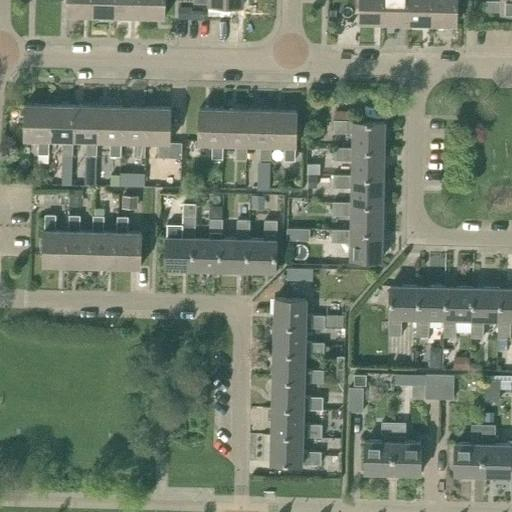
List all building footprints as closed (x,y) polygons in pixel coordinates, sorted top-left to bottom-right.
[(67,0),(68,15),(92,15),(92,0),(67,0)] [(92,0),(92,15),(116,16),(116,0),(92,0)] [(116,0),(116,16),(140,16),(140,0),(116,0)] [(140,0),(140,16),(165,17),(165,0),(140,0)] [(360,0),(359,22),(384,22),(384,0),(360,0)] [(384,0),(384,22),(408,23),(408,0),(384,0)] [(408,0),(408,23),(432,23),(432,0),(408,0)] [(432,0),(432,23),(457,24),(457,0),(432,0)] [(511,11),(511,0),(486,0),(486,9),(502,9),(502,11),(511,11)] [(178,19),(191,19),(192,6),(178,6),(178,19)] [(50,138),(50,104),(26,103),(24,138),(39,138),(39,153),(40,153),(39,162),(48,162),(48,153),(49,153),(49,138),(50,138)] [(74,105),(50,104),(50,138),(63,138),(62,153),(73,153),(73,139),(74,139),(74,105)] [(98,154),(98,139),(99,105),(74,105),(74,139),(87,139),(86,154),(98,154)] [(123,106),(99,105),(98,139),(111,139),(111,154),(122,155),(122,140),(123,106)] [(146,141),(147,106),(123,106),(122,140),(135,140),(135,155),(146,155),(146,141)] [(172,107),(147,106),(146,141),(160,141),(160,157),(169,157),(169,141),(171,141),(172,107)] [(222,157),(223,143),(224,109),(199,108),(198,142),(212,143),(212,157),(222,157)] [(248,109),(224,109),(223,143),(236,143),(236,158),(246,158),(247,143),(248,109)] [(271,144),(272,110),(248,109),(247,143),(260,144),(260,159),(270,159),(271,144)] [(297,110),(272,110),(271,144),(285,145),(284,159),(294,159),(295,145),(296,145),(297,110)] [(353,149),(384,149),(385,121),(354,121),(354,111),(336,111),(336,120),(335,120),(334,133),(353,133),(353,148),(353,149)] [(352,176),(384,176),(384,149),(353,149),(353,148),(334,147),(334,160),(353,161),(352,175),(352,176)] [(307,174),(309,174),(317,174),(319,175),(320,164),(308,163),(307,174)] [(132,172),(132,185),(145,185),(145,173),(132,172)] [(72,185),(72,175),(62,174),(61,185),(72,185)] [(120,174),(111,174),(111,185),(120,185),(120,174)] [(308,187),(317,188),(317,174),(309,174),(308,187)] [(352,203),(383,203),(384,176),(352,176),(352,175),(334,175),(334,187),(352,188),(352,203)] [(85,176),(85,185),(94,185),(96,185),(96,176),(85,176)] [(270,190),(270,178),(257,178),(257,190),(270,190)] [(83,205),(83,189),(70,189),(70,205),(83,205)] [(70,204),(70,191),(59,191),(59,203),(70,204)] [(138,208),(139,195),(123,195),(122,208),(138,208)] [(252,207),(264,208),(265,196),(252,195),(252,207)] [(352,230),(383,231),(383,203),(352,203),(333,202),(333,215),(352,215),(352,230)] [(195,237),(195,218),(196,203),(183,203),(183,218),(182,224),(167,224),(166,236),(165,268),(193,268),(194,237),(195,237)] [(210,205),(210,217),(213,217),(222,217),(223,205),(210,205)] [(44,229),(43,264),(68,265),(69,230),(55,229),(56,214),(46,214),(45,229),(44,229)] [(69,230),(68,265),(92,266),(93,230),(80,230),(80,215),(70,215),(70,230),(69,230)] [(93,215),(93,230),(92,266),(116,266),(117,231),(104,231),(104,216),(93,215)] [(117,231),(116,266),(141,267),(142,232),(128,231),(128,217),(118,216),(117,231)] [(209,237),(195,237),(194,237),(193,268),(220,269),(221,238),(222,238),(222,219),(210,219),(209,237)] [(220,269),(248,270),(248,238),(249,238),(250,220),(237,219),(237,238),(222,238),(221,238),(220,269)] [(248,270),(276,271),(276,235),(284,235),(284,221),(277,221),(277,220),(264,220),(264,239),(249,238),(248,238),(248,270)] [(287,228),(287,239),(300,240),(300,228),(287,228)] [(351,258),(382,259),(383,231),(352,230),(333,230),(332,242),(352,243),(351,258)] [(288,267),(287,279),(296,280),(297,267),(288,267)] [(418,317),(418,285),(390,285),(389,335),(402,335),(402,317),(418,317)] [(446,286),(418,285),(418,317),(417,336),(429,336),(430,317),(444,317),(445,317),(446,286)] [(473,287),(446,286),(445,317),(444,317),(444,337),(456,337),(457,318),(472,318),(473,287)] [(500,287),(473,287),(472,318),(471,337),(483,337),(484,318),(498,319),(499,319),(500,287)] [(511,287),(500,287),(499,319),(498,319),(498,338),(510,338),(511,319),(511,318),(511,287)] [(275,297),(274,325),(306,326),(306,327),(325,327),(325,315),(306,314),(306,298),(275,297)] [(326,326),(344,326),(344,315),(327,314),(326,326)] [(274,325),(274,353),(305,353),(305,354),(324,355),(324,354),(331,354),(331,346),(324,346),(324,342),(305,341),(306,327),(306,326),(274,325)] [(507,338),(498,338),(498,350),(506,351),(507,338)] [(274,353),(273,380),(304,381),(323,382),(324,369),(304,369),(305,354),(305,353),(274,353)] [(470,357),(453,356),(452,369),(469,370),(470,357)] [(354,373),(354,385),(366,385),(366,374),(354,373)] [(394,373),(394,384),(413,385),(413,379),(425,379),(426,373),(394,373)] [(425,397),(438,398),(439,374),(426,373),(425,397)] [(454,374),(439,374),(438,398),(454,398),(454,374)] [(486,378),(485,401),(499,402),(500,379),(486,378)] [(273,380),(272,407),(304,408),(304,409),(322,409),(323,397),(304,396),(304,381),(273,380)] [(364,387),(349,387),(348,411),(363,411),(364,387)] [(272,407),(272,434),(303,435),(303,436),(322,436),(322,423),(303,423),(304,409),(304,408),(272,407)] [(494,420),(494,411),(484,411),(484,420),(494,420)] [(366,440),(365,471),(392,472),(393,422),(381,422),(381,440),(366,440)] [(393,422),(392,472),(420,473),(420,441),(405,441),(406,422),(393,422)] [(455,442),(454,474),(482,475),(484,424),(472,424),(471,443),(455,442)] [(484,424),(482,475),(510,475),(510,444),(495,443),(496,425),(484,424)] [(302,450),(303,436),(303,435),(272,434),(271,462),(321,463),(321,451),(302,450)]
